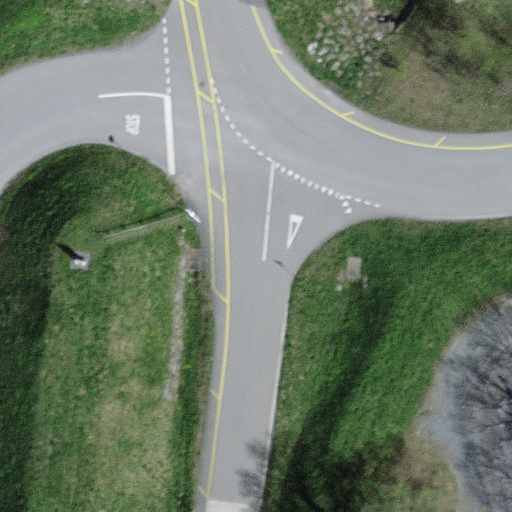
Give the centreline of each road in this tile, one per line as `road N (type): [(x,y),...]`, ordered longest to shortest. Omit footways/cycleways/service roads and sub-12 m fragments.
road 1 (unclassified): [(238,511),(269,192),(289,128)]
road 2 (residential): [(0,131),(37,112),(108,96),(258,93)]
road 3 (residential): [(289,128),(374,169),(474,183),(511,179)]
